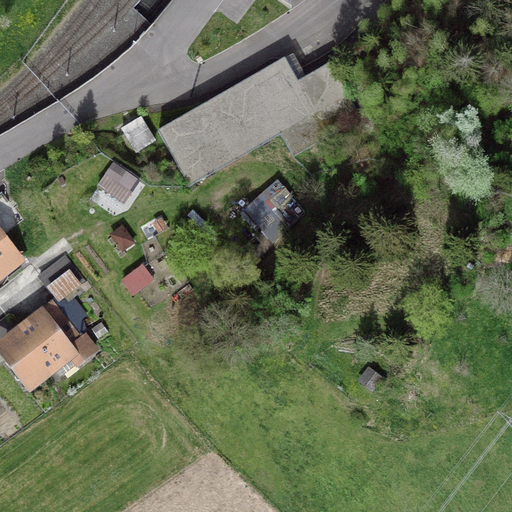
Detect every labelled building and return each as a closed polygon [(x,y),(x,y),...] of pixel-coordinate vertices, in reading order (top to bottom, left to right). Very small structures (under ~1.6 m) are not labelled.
[(160,130),(191,183),(280,131),(294,155),(364,114),(332,59),(298,79),(285,57),(160,130)] [(122,129),(136,152),(156,140),(142,116),(122,129)] [(113,161),(97,184),(121,201),(137,178),(113,161)] [(277,181),(243,213),(271,244),(306,213),(277,181)] [(0,276),(24,257),(0,226),(0,276)] [(83,278),(66,254),(36,274),(53,298),(83,278)] [(123,277),(134,292),(155,277),(144,262),(123,277)] [(0,338),(34,385),(83,350),(50,303),(0,338)]
